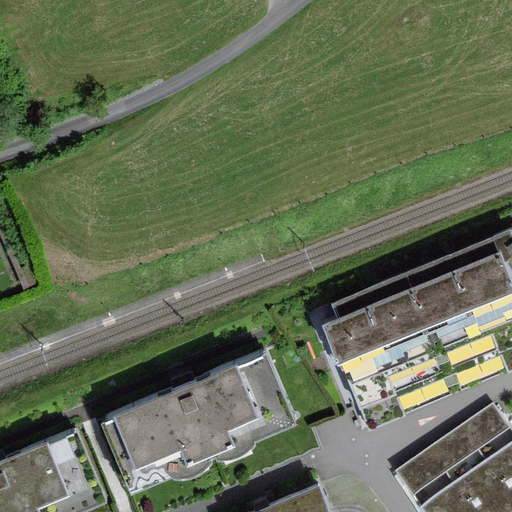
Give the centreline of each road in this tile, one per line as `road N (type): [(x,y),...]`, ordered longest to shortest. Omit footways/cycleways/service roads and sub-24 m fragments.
road 1 (unclassified): [(0,156),(145,100),(300,0)]
road 2 (residential): [(511,388),(367,457),(406,511)]
